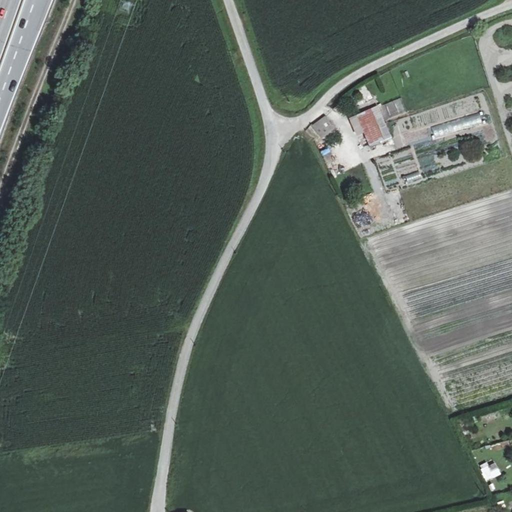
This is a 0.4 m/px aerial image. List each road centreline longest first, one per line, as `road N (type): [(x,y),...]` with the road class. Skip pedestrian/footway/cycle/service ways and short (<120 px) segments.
road 1 (unclassified): [(229,0),(273,131),(271,171),(194,324),(166,444),(160,511)]
road 2 (track): [(0,187),(69,0)]
